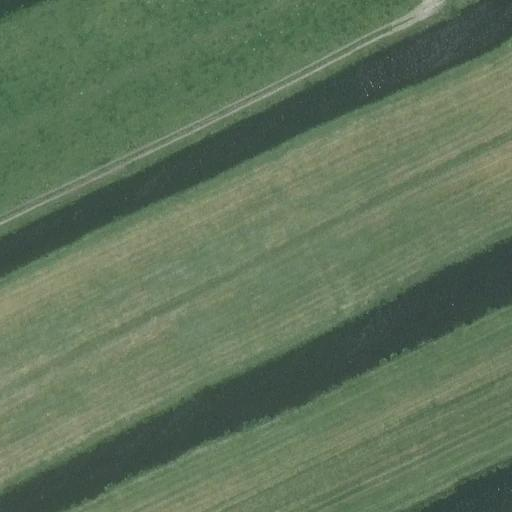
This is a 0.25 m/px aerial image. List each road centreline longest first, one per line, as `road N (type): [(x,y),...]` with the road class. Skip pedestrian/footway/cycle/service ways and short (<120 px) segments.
road 1 (track): [(452,0),(0,219)]
road 2 (track): [(511,427),(336,511)]
